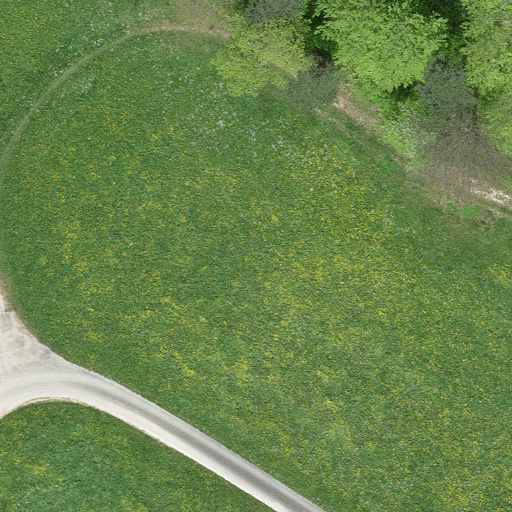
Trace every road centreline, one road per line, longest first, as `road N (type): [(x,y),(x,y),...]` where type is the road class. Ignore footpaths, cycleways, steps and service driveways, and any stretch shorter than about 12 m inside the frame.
road 1 (track): [(511,200),(389,138),(247,32),(196,18),(154,17),(78,53),(44,84),(0,155)]
road 2 (track): [(4,345),(155,417),(304,511)]
